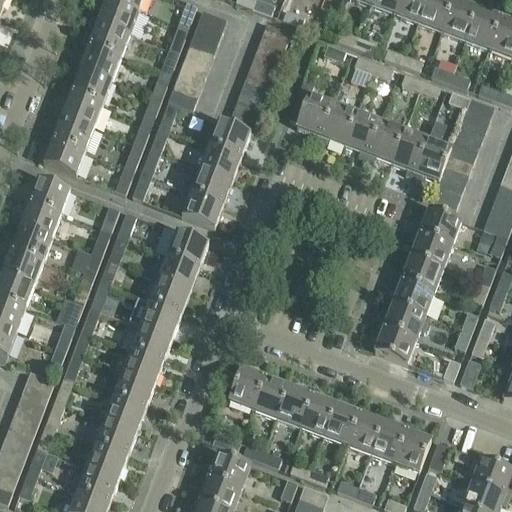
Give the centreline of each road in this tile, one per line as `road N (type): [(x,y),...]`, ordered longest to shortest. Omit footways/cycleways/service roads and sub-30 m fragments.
road 1 (residential): [(511,427),(224,322)]
road 2 (residential): [(224,322),(276,188),(393,235)]
road 3 (residential): [(150,511),(224,322)]
road 4 (residential): [(0,152),(59,0)]
